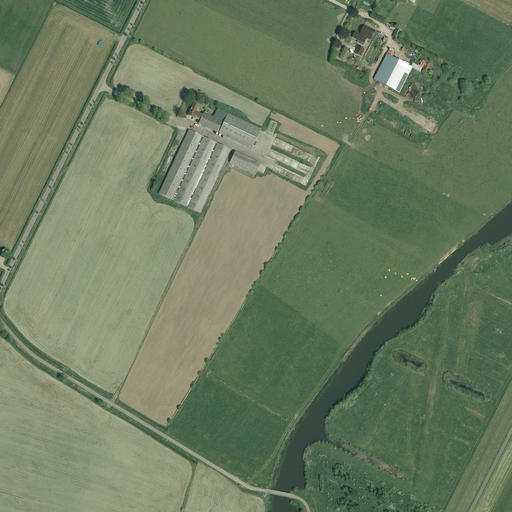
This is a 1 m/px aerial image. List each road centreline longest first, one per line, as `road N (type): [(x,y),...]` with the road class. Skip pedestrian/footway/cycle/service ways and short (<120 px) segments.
road 1 (unclassified): [(0,288),(142,0)]
road 2 (track): [(111,404),(234,146)]
